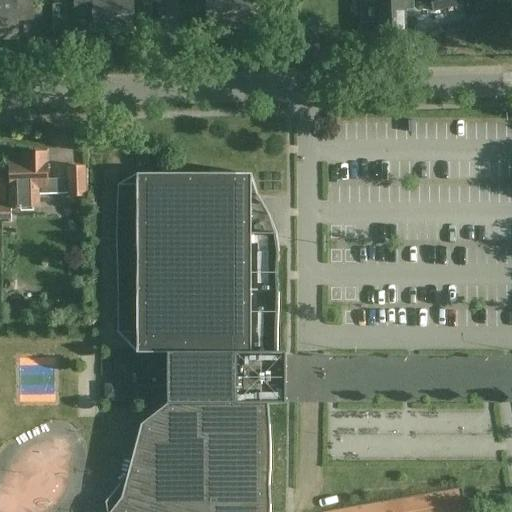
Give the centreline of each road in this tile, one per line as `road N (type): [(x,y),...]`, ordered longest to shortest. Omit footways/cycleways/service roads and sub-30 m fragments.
road 1 (residential): [(169,91),(511,83)]
road 2 (residential): [(0,95),(169,91)]
